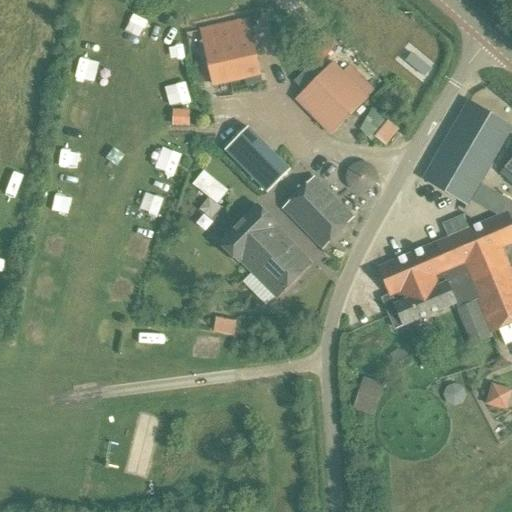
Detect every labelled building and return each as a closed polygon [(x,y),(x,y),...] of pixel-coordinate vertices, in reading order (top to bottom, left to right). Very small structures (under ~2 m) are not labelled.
[(127,31),(152,39),(158,20),(133,12),(127,31)] [(213,85),(260,74),(248,20),(201,30),(213,85)] [(320,65),(336,45),(322,34),(306,53),(320,65)] [(163,47),(166,70),(186,68),(183,45),(163,47)] [(297,100),(330,133),(366,97),(333,64),(297,100)] [(84,65),(79,83),(90,86),(95,68),(84,65)] [(188,82),(163,93),(172,113),(197,102),(188,82)] [(448,237),(378,267),(390,295),(382,299),(395,329),(403,325),(403,326),(455,303),(476,295),(477,299),(457,307),(473,346),(493,337),(491,332),(511,323),(511,160),(505,169),(511,175),(511,211),(474,189),(511,124),(472,102),(422,184),(464,207),(466,203),(492,218),(469,228),(463,215),(442,225),(448,237)] [(81,131),(85,109),(75,107),(70,128),(81,131)] [(378,136),(392,147),(405,131),(391,120),(378,136)] [(267,194),(292,170),(248,127),(225,151),(267,194)] [(92,150),(75,150),(74,164),(92,164),(92,150)] [(378,167),(356,163),(353,186),(375,189),(378,167)] [(198,184),(221,203),(231,191),(208,172),(198,184)] [(322,249),(353,217),(314,177),(283,209),(322,249)] [(71,213),(75,200),(57,195),(54,208),(71,213)] [(280,299),(313,266),(284,237),(285,235),(277,227),(259,209),(222,247),(240,265),(242,262),(280,299)] [(66,236),(43,243),(49,261),(71,255),(66,236)] [(0,258),(0,276),(10,276),(9,258),(0,258)] [(116,277),(114,301),(134,303),(136,279),(116,277)] [(34,297),(64,300),(65,285),(36,282),(34,297)] [(218,316),(218,332),(239,332),(239,317),(218,316)] [(24,342),(44,346),(47,328),(27,325),(24,342)]
